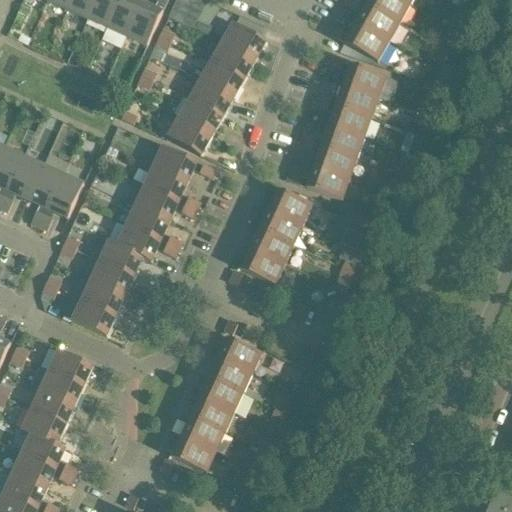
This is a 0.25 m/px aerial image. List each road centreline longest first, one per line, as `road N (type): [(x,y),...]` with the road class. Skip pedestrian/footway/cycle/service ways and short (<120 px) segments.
road 1 (residential): [(292,14),(299,48),(257,146),(250,192),(178,353),(139,371),(0,301)]
road 2 (secondary): [(398,511),(511,252)]
road 3 (residential): [(447,511),(511,363)]
